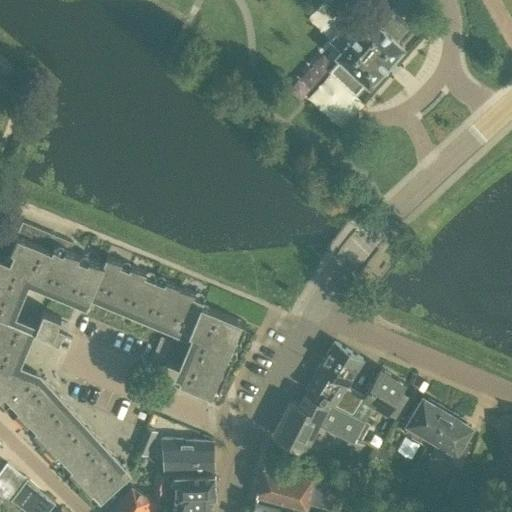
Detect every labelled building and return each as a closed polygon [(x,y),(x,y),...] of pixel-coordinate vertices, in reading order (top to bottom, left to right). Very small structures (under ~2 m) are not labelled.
[(351,37),(337,51),(341,55),(329,68),(355,92),(367,79),(369,80),(385,62),(402,44),(397,39),(410,25),(396,13),(408,0),(367,0),(376,8),(370,14),(371,15),(351,37)] [(175,375),(175,374),(180,376),(178,380),(211,394),(215,384),(219,385),(231,356),(227,354),(235,335),(239,337),(246,321),(202,303),(203,299),(193,295),(194,291),(165,279),(163,283),(144,275),(146,271),(130,265),(129,268),(120,264),(121,261),(106,255),(103,262),(89,256),(87,260),(78,256),(80,253),(69,248),(73,241),(22,219),(16,233),(9,249),(13,250),(9,259),(0,255),(0,402),(13,417),(16,414),(26,425),(29,422),(35,429),(32,432),(54,456),(57,453),(71,468),(68,471),(90,494),(92,492),(100,500),(127,476),(37,376),(14,367),(31,326),(41,331),(38,338),(58,347),(64,332),(55,329),(60,316),(43,309),(35,327),(35,326),(9,315),(26,274),(88,300),(92,292),(191,334),(179,363),(167,358),(163,369),(175,375)] [(160,363),(170,339),(161,335),(151,359),(160,363)] [(344,388),(346,384),(363,358),(334,340),(318,366),(331,375),(328,378),(344,388)] [(333,406),(334,404),(344,388),(328,378),(331,375),(318,366),(305,388),(328,402),(328,403),(333,406)] [(398,417),(411,396),(400,389),(405,380),(381,366),(363,396),(398,417)] [(334,404),(353,414),(363,394),(346,384),(344,388),(334,404)] [(333,406),(328,403),(328,404),(304,392),(299,403),(290,399),(273,432),(305,449),(318,423),(354,441),(356,436),(379,448),(388,432),(364,420),(353,414),(334,404),(333,406)] [(431,436),(447,410),(423,395),(407,421),(408,422),(403,430),(412,436),(413,435),(427,442),(431,436)] [(431,436),(427,442),(431,445),(431,450),(433,450),(433,455),(448,455),(454,468),(452,475),(465,480),(473,459),(467,456),(470,442),(463,438),(472,424),(447,410),(431,436)] [(139,484),(148,466),(147,466),(152,458),(147,454),(157,430),(145,425),(134,449),(142,452),(137,462),(139,463),(130,480),(139,484)] [(185,473),(215,472),(215,471),(211,471),(210,469),(214,468),(213,440),(161,437),(165,472),(185,471),(185,473)] [(338,510),(346,481),(265,460),(257,492),(306,505),(307,501),(338,510)] [(0,511),(10,500),(26,477),(7,461),(0,469),(0,511)] [(500,483),(499,465),(489,466),(491,500),(511,499),(510,482),(500,483)] [(211,511),(212,508),(211,508),(212,504),(212,494),(215,494),(215,472),(185,473),(186,494),(178,494),(175,507),(171,506),(166,509),(165,511),(211,511)] [(26,477),(10,500),(26,511),(45,511),(54,502),(26,477)] [(167,486),(155,484),(153,495),(164,498),(167,486)] [(156,511),(161,505),(131,485),(113,511),(156,511)] [(289,511),(255,503),(252,511),(289,511)]
